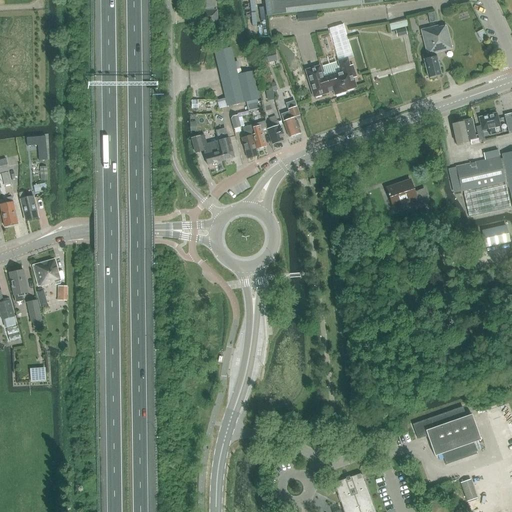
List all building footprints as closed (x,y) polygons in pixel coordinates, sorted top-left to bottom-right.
[(197,0),(200,25),(216,25),(216,11),(211,12),(210,7),(212,7),(211,0),(197,0)] [(264,0),(266,16),(382,3),(381,0),(264,0)] [(408,14),(390,18),(392,24),(409,20),(408,14)] [(435,53),(452,49),(446,26),(438,28),(438,26),(421,30),(427,55),(428,55),(429,59),(424,60),(428,77),(441,74),(436,57),(435,53)] [(277,43),(266,46),(269,58),(280,55),(277,43)] [(228,106),(258,99),(252,72),(239,74),(239,71),(236,72),(230,48),(215,51),(228,106)] [(241,52),(244,62),(252,60),(250,50),(241,52)] [(320,66),(305,70),(314,97),(328,93),(327,91),(333,89),(335,96),(346,92),(345,91),(356,87),(353,78),(356,77),(352,65),(349,66),(347,59),(338,61),(339,66),(337,67),(336,63),(322,67),(324,73),(322,73),(320,66)] [(289,113),(281,115),(289,137),(290,137),(291,138),(295,136),(295,135),(300,133),(296,120),(300,118),(294,101),(286,104),(289,113)] [(490,135),(501,132),(500,126),(497,113),(479,117),(481,126),(482,131),(483,130),(488,129),(490,135)] [(234,129),(241,127),(237,115),(230,117),(234,129)] [(281,137),(283,136),(280,127),(278,121),(277,121),(275,116),(269,118),(271,123),(270,123),(272,128),(267,129),(272,144),(282,140),(281,137)] [(470,140),(476,139),(472,119),(462,121),(463,122),(452,125),(456,145),(470,142),(470,140)] [(268,132),(267,129),(264,121),(252,125),(254,134),(251,135),(256,149),(266,146),(262,134),(268,132)] [(257,156),(256,149),(251,135),(254,134),(252,125),(242,128),(245,137),(241,138),(247,159),(257,156)] [(481,126),(476,127),(479,141),(485,140),(483,130),(482,131),(481,126)] [(218,141),(223,161),(234,158),(229,138),(225,139),(222,129),(216,131),(218,141)] [(45,136),(26,138),(27,147),(38,146),(39,161),(47,160),(45,136)] [(218,141),(206,144),(204,136),(192,139),(195,153),(202,152),(203,155),(204,154),(207,165),(223,161),(218,141)] [(449,169),(454,193),(463,191),(469,216),(510,207),(506,189),(509,188),(511,201),(511,152),(502,155),(503,159),(500,160),(497,145),(471,151),(474,163),(449,169)] [(0,160),(0,173),(9,171),(7,159),(0,160)] [(12,184),(9,172),(2,174),(5,186),(12,184)] [(417,206),(428,202),(424,189),(414,193),(410,180),(386,188),(393,207),(415,200),(417,206)] [(45,183),(33,186),(35,193),(46,190),(45,183)] [(25,221),(38,218),(33,196),(25,198),(24,192),(19,193),(25,221)] [(0,206),(4,226),(17,223),(12,197),(7,198),(8,203),(0,204),(0,206)] [(485,247),(509,242),(506,226),(482,231),(485,247)] [(38,287),(61,281),(55,259),(32,265),(38,287)] [(13,296),(15,296),(16,303),(24,301),(23,295),(28,294),(23,270),(9,273),(13,296)] [(59,286),(58,300),(67,301),(68,286),(59,286)] [(0,310),(2,319),(13,316),(9,299),(2,300),(0,292),(0,310)] [(41,321),(42,321),(37,300),(26,302),(31,323),(32,323),(41,321)] [(32,363),(32,376),(47,375),(47,362),(32,363)] [(428,420),(413,425),(418,439),(427,436),(434,457),(442,454),(446,465),(477,454),(473,443),(480,441),(472,415),(466,417),(462,407),(428,420)] [(375,511),(363,475),(360,474),(349,478),(349,476),(345,478),(346,479),(336,482),(334,485),(339,499),(343,511),(375,511)] [(479,492),(473,474),(462,478),(468,496),(479,492)]
